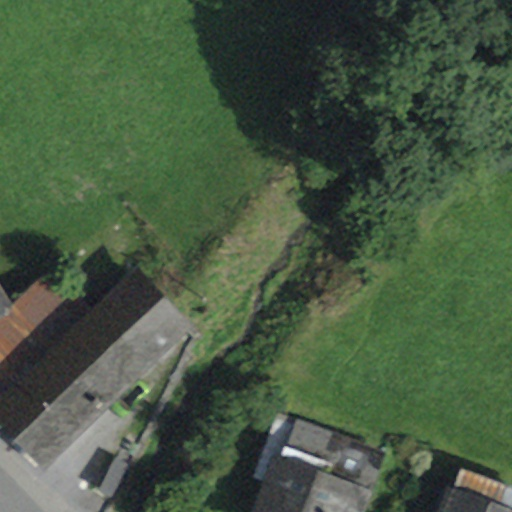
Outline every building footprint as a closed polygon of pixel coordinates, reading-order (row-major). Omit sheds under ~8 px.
[(0,337),(0,397),(51,453),(184,331),(136,279),(94,318),(54,275),(22,304),(27,312),(0,337)] [(10,315),(0,298),(0,337),(27,312),(22,304),(10,315)] [(361,511),(382,457),(279,417),(262,461),(279,468),(273,484),(262,511),(361,511)] [(115,461),(101,490),(112,496),(126,467),(115,461)] [(256,477),(273,484),(279,468),(262,461),(256,477)] [(511,511),(511,496),(462,478),(453,501),(438,495),(431,511),(511,511)]
